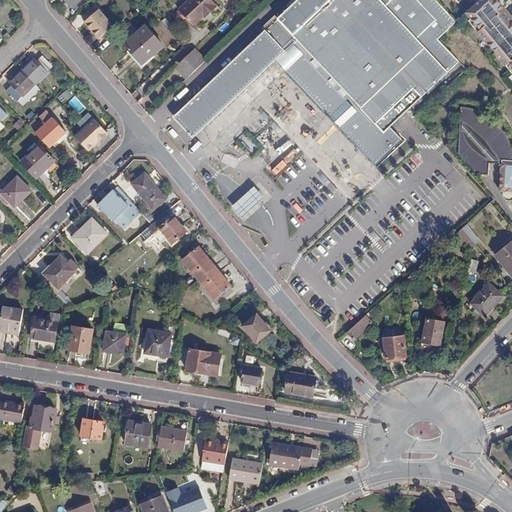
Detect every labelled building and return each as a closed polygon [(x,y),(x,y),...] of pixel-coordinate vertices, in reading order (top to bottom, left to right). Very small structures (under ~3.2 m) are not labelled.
[(204,15),(215,4),(211,0),(188,0),(171,17),(180,27),(187,21),(190,25),(202,14),(204,15)] [(439,40),(458,22),(438,0),(389,0),(384,5),(379,0),(299,0),(278,20),(274,17),(262,29),(265,32),(178,115),(192,131),(273,54),(276,58),(282,53),(297,69),(292,74),(332,116),(336,111),(345,121),(340,125),(377,164),(403,139),(393,127),(461,63),(439,40)] [(501,9),(493,0),(477,0),(466,11),(469,15),(467,17),(476,28),(473,31),(475,34),(500,66),(503,63),(511,74),(511,28),(507,22),(503,17),(506,14),(502,8),(501,9)] [(504,7),(498,0),(493,0),(501,9),(502,8),(504,7)] [(98,37),(113,24),(98,7),(83,20),(98,37)] [(190,25),(192,26),(204,15),(202,14),(190,25)] [(473,31),(476,28),(467,17),(463,20),(473,31)] [(122,45),(141,66),(162,46),(144,25),(122,45)] [(178,63),(175,66),(181,72),(191,63),(193,65),(202,56),(194,48),(189,53),(178,63)] [(12,85),(6,91),(17,102),(53,66),(42,55),(37,61),(34,58),(9,83),(12,85)] [(187,78),(206,60),(202,56),(193,65),(191,63),(181,72),(187,78)] [(511,74),(503,63),(500,66),(508,77),(511,74)] [(62,103),(72,96),(68,90),(58,97),(62,103)] [(75,97),(69,102),(78,112),(83,107),(75,97)] [(487,111),(480,107),(470,104),(462,151),(478,173),(490,174),(491,162),(503,164),(500,192),(503,192),(502,193),(502,195),(502,198),(503,200),(505,202),(507,203),(510,203),(511,202),(511,141),(510,137),(506,130),(502,124),(497,119),(493,115),(487,111)] [(46,111),(39,117),(46,124),(52,118),(46,111)] [(46,124),(42,128),(34,121),(28,126),(47,145),(56,135),(63,129),(52,118),(46,124)] [(94,118),(75,136),(89,151),(106,135),(106,131),(94,118)] [(60,139),(66,132),(63,129),(56,135),(60,139)] [(56,135),(47,145),(51,148),(60,139),(56,135)] [(55,161),(39,145),(21,162),(38,178),(55,161)] [(166,199),(145,174),(132,185),(153,210),(166,199)] [(10,202),(15,207),(32,191),(18,177),(0,194),(0,198),(7,205),(10,202)] [(265,198),(255,187),(233,207),(242,217),(265,198)] [(462,228),(467,224),(490,203),(493,200),(484,190),(337,322),(346,333),(351,329),(369,312),(404,280),(455,235),(462,228)] [(110,197),(105,202),(104,201),(98,206),(108,217),(109,216),(113,220),(117,216),(118,216),(119,216),(119,217),(120,217),(120,218),(120,219),(117,221),(124,229),(136,218),(128,210),(127,212),(126,212),(125,212),(125,211),(124,211),(124,210),(128,206),(122,199),(114,191),(109,196),(110,197)] [(172,245),(187,232),(174,216),(167,222),(163,216),(152,225),(140,235),(145,241),(143,243),(146,246),(151,247),(157,254),(164,248),(161,245),(167,239),(172,245)] [(72,238),(87,253),(107,234),(92,219),(72,238)] [(471,239),(475,234),(467,224),(462,228),(471,239)] [(455,235),(463,246),(464,245),(471,239),(462,228),(455,235)] [(475,245),(480,241),(475,234),(471,239),(475,245)] [(464,245),(473,256),(475,245),(471,239),(464,245)] [(511,242),(495,256),(511,276),(511,242)] [(198,246),(182,260),(198,280),(215,266),(198,246)] [(38,278),(41,281),(56,296),(60,292),(58,289),(70,277),(75,271),(67,262),(61,256),(38,278)] [(82,271),(70,259),(67,262),(75,271),(70,277),(74,280),(82,271)] [(478,262),(471,260),(468,272),(475,274),(478,262)] [(215,300),(231,286),(215,266),(198,280),(215,300)] [(502,297),(488,284),(471,304),(485,317),(502,297)] [(66,293),(71,298),(76,293),(71,288),(66,293)] [(23,310),(3,306),(0,323),(0,328),(12,331),(11,334),(18,336),(23,310)] [(361,340),(379,324),(369,312),(351,329),(361,340)] [(271,330),(257,313),(242,326),(256,343),(271,330)] [(32,338),(54,342),(57,322),(35,318),(32,338)] [(426,320),(421,346),(432,348),(432,344),(439,346),(440,346),(445,323),(426,320)] [(69,350),(89,353),(93,330),(73,327),(69,350)] [(140,359),(166,364),(171,334),(149,330),(147,343),(142,342),(140,359)] [(400,331),(387,331),(384,339),(404,337),(400,331)] [(103,352),(123,355),(127,335),(106,332),(103,352)] [(238,346),(240,338),(232,336),(230,344),(238,346)] [(406,357),(404,337),(384,339),(386,359),(400,357),(406,357)] [(190,350),(186,371),(208,374),(217,375),(221,354),(190,350)] [(241,383),(259,385),(261,369),(244,366),(241,383)] [(312,397),(316,377),(289,372),(285,392),(312,397)] [(0,406),(0,419),(21,423),(25,404),(1,400),(0,406)] [(41,429),(53,431),(57,410),(35,406),(33,418),(31,417),(30,427),(26,426),(23,445),(26,446),(28,448),(32,449),(35,447),(38,448),(41,429)] [(104,422),(83,419),(81,436),(91,437),(101,439),(104,422)] [(125,444),(148,448),(152,425),(129,421),(125,444)] [(183,452),(187,430),(161,426),(157,448),(183,452)] [(202,461),(224,465),(228,443),(205,439),(202,461)] [(309,465),(311,449),(272,443),(269,465),(299,470),(300,464),(309,465)] [(228,480),(259,485),(263,463),(232,458),(228,480)] [(11,495),(17,490),(13,486),(7,492),(11,495)] [(178,488),(167,493),(174,511),(197,511),(208,508),(203,500),(199,488),(181,493),(178,488)] [(141,505),(144,511),(169,511),(163,496),(141,505)] [(1,502),(0,503),(0,511),(9,502),(1,502)] [(95,511),(91,503),(69,511),(95,511)]
